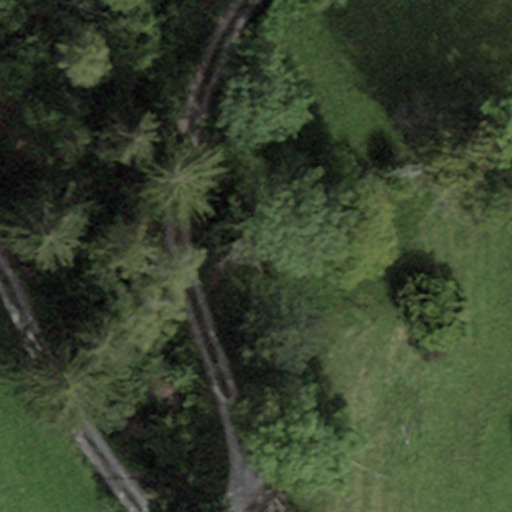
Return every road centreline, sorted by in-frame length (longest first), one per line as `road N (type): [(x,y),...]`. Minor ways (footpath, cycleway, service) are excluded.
road 1 (track): [(242,511),(250,436),(185,204),(240,0)]
road 2 (track): [(0,275),(54,376),(152,511)]
